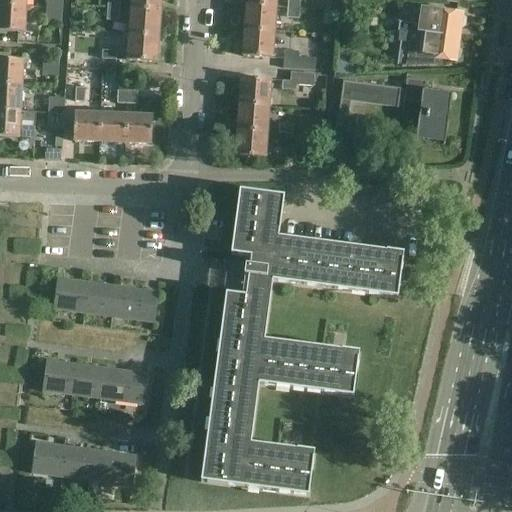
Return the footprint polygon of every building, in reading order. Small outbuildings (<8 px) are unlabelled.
[(27,0),(0,0),(0,7),(27,10),(27,0)] [(47,0),(46,25),(61,26),(62,0),(47,0)] [(107,11),(120,12),(120,1),(108,0),(107,11)] [(162,15),(162,0),(131,0),(131,12),(162,15)] [(277,8),(277,0),(247,0),(247,6),(277,8)] [(288,0),(288,9),(300,10),(301,0),(288,0)] [(245,32),(275,35),(277,8),(247,6),(245,32)] [(26,35),(27,10),(0,7),(0,33),(6,34),(5,44),(31,45),(32,35),(26,35)] [(300,10),(288,9),(287,22),(299,23),(300,10)] [(397,31),(418,34),(460,40),(461,29),(465,27),(466,20),(463,17),(463,16),(421,10),(419,27),(411,26),(412,21),(397,22),(398,29),(397,31)] [(107,11),(106,25),(119,26),(120,12),(107,11)] [(162,15),(131,12),(129,38),(160,40),(162,15)] [(459,49),(460,40),(418,34),(397,31),(397,33),(399,33),(398,43),(405,44),(402,69),(442,66),(442,62),(457,64),(457,61),(461,58),(462,52),(459,49)] [(273,60),(275,35),(245,32),(243,58),(273,60)] [(158,67),(160,40),(129,38),(127,64),(158,67)] [(285,52),(284,60),(299,61),(299,53),(285,52)] [(102,55),(102,63),(116,64),(116,56),(102,55)] [(316,62),(299,61),(284,60),(284,69),(315,71),(316,62)] [(0,61),(0,86),(23,88),(24,63),(0,61)] [(337,72),(355,73),(356,63),(337,61),(337,72)] [(43,77),(58,78),(58,64),(44,63),(43,77)] [(314,85),(314,77),(292,75),(291,83),(297,84),(314,85)] [(127,106),(128,92),(128,79),(118,78),(118,92),(117,105),(127,106)] [(242,80),(240,106),(270,108),(277,109),(279,87),(272,86),(272,82),(242,80)] [(340,117),(338,117),(335,140),(356,143),(359,118),(349,117),(350,104),(403,111),(404,104),(420,107),(423,91),(424,84),(407,81),(405,92),(345,83),(340,117)] [(297,84),(291,83),(282,82),(282,91),(297,92),(297,84)] [(0,112),(22,114),(23,88),(0,86),(0,112)] [(75,90),(75,104),(84,104),(85,90),(75,90)] [(452,95),(423,91),(420,107),(415,142),(445,146),(452,95)] [(128,92),(127,106),(137,106),(138,93),(128,92)] [(49,100),(48,115),(64,116),(64,101),(49,100)] [(268,134),(270,108),(240,106),(238,132),(268,134)] [(22,114),(0,112),(0,138),(20,140),(22,114)] [(48,115),(47,130),(63,131),(64,116),(48,115)] [(74,144),(100,145),(101,116),(75,115),(74,144)] [(127,117),(101,116),(100,145),(126,146),(127,117)] [(127,117),(126,146),(152,147),(153,118),(127,117)] [(279,126),(279,135),(293,136),(294,127),(279,126)] [(268,134),(238,132),(236,158),(266,160),(268,134)] [(277,151),(276,160),(292,161),(292,153),(277,151)] [(226,295),(201,483),(309,498),(315,453),(297,450),(297,451),(251,445),(259,386),(353,398),(359,354),(341,351),(341,352),(265,341),(273,283),(398,300),(404,255),(386,252),(386,253),(278,239),(279,233),(280,233),(285,198),(240,192),(231,256),(251,259),(250,268),(246,267),(244,277),(248,278),(246,298),(226,295)] [(58,282),(54,312),(83,316),(87,286),(83,285),(58,282)] [(87,286),(83,316),(112,320),(116,290),(87,286)] [(116,290),(112,320),(129,322),(154,325),(158,295),(116,290)] [(48,364),(44,394),(72,398),(76,367),(72,367),(48,364)] [(76,367),(72,398),(101,402),(105,371),(76,367)] [(105,371),(101,402),(118,404),(143,407),(147,377),(122,374),(105,371)] [(36,445),(32,476),(57,480),(61,480),(65,449),(61,449),(36,445)] [(65,449),(61,480),(90,484),(94,453),(65,449)] [(94,453),(90,484),(107,486),(132,490),(136,459),(111,455),(94,453)]
